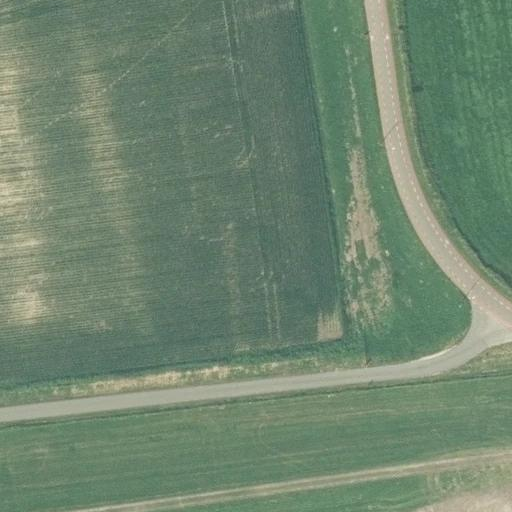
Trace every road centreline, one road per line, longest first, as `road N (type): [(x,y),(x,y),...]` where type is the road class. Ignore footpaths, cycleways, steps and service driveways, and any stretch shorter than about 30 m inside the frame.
road 1 (tertiary): [(504,314),(448,365),(0,415)]
road 2 (tertiary): [(504,314),(443,256),(405,184),(374,0)]
